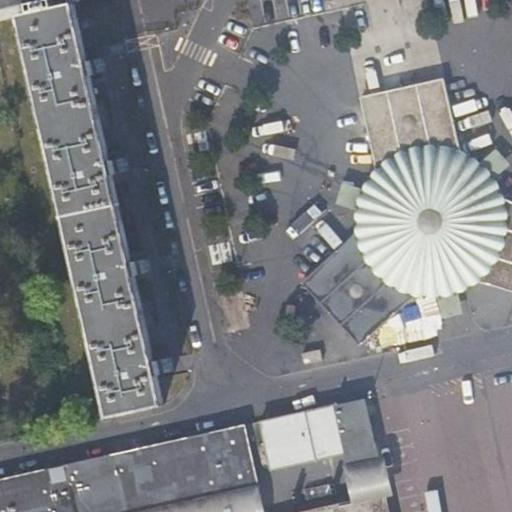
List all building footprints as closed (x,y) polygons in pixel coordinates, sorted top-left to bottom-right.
[(0,0),(0,9),(16,7),(19,16),(45,132),(68,229),(92,334),(111,416),(166,403),(159,374),(174,370),(169,348),(163,350),(158,351),(159,359),(156,360),(147,321),(136,275),(151,271),(146,249),(140,251),(134,252),(136,260),(133,261),(122,217),(112,174),(127,170),(122,148),(117,150),(111,151),(113,159),(109,160),(99,119),(89,74),(104,71),(99,49),(93,51),(87,52),(89,60),(86,61),(72,3),(70,4),(68,0),(0,0)] [(362,104),(372,147),(375,167),(373,187),(372,195),(367,208),(360,220),(354,228),(347,235),(305,278),(364,340),(404,302),(416,293),(428,287),(440,283),(451,281),(462,280),(482,281),(502,287),(511,290),(511,198),(505,196),(492,188),(483,180),(474,172),(468,163),(459,146),(454,128),(444,85),(362,104)] [(0,167),(8,166),(7,160),(16,158),(0,87),(0,167)] [(438,296),(439,315),(457,314),(457,295),(438,296)] [(419,330),(434,330),(433,300),(418,301),(419,330)] [(484,318),(508,318),(508,300),(484,301),(484,318)] [(297,371),(293,351),(273,356),(278,375),(297,371)] [(511,384),(501,351),(478,358),(484,378),(482,379),(489,400),(511,392),(511,384)] [(473,377),(469,359),(446,364),(450,383),(473,377)] [(440,370),(413,374),(427,465),(460,460),(456,435),(450,435),(440,370)] [(383,398),(398,392),(391,374),(376,380),(383,398)] [(450,390),(467,459),(491,453),(485,430),(475,432),(471,415),(481,413),(474,384),(450,390)] [(385,423),(401,421),(398,401),(382,403),(385,423)] [(511,405),(498,409),(507,450),(511,448),(511,405)] [(258,423),(267,466),(340,450),(330,406),(258,423)] [(264,511),(244,425),(233,428),(245,481),(108,511),(264,511)] [(416,425),(398,428),(405,474),(424,471),(416,425)] [(69,466),(80,511),(108,511),(245,481),(233,428),(69,466)] [(373,435),(376,453),(389,452),(387,433),(373,435)] [(40,472),(49,511),(80,511),(69,466),(40,472)] [(474,500),(500,493),(493,468),(467,475),(474,500)] [(0,511),(49,511),(40,472),(0,480),(0,511)] [(437,503),(464,498),(460,474),(433,478),(437,503)] [(326,495),(323,482),(302,486),(305,500),(326,495)] [(420,511),(411,484),(398,488),(405,508),(405,509),(405,511),(420,511)] [(292,502),(295,501),(298,500),(295,489),(290,490),(292,502)] [(350,511),(381,506),(382,511),(390,511),(386,493),(303,511),(350,511)]
